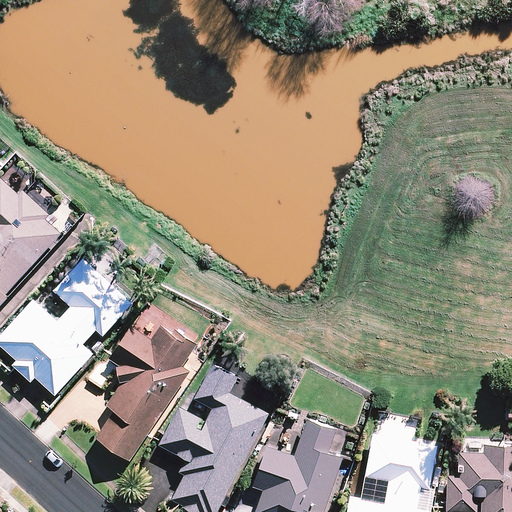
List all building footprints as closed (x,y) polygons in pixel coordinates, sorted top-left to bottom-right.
[(0,313),(13,300),(10,297),(65,237),(50,223),(54,218),(27,193),(22,197),(5,181),(0,186),(0,313)] [(40,381),(60,399),(98,357),(87,347),(100,333),(107,339),(137,306),(87,261),(57,294),(75,310),(62,324),(38,302),(0,344),(21,364),(17,368),(36,385),(40,381)] [(100,442),(134,464),(194,374),(187,370),(199,351),(164,329),(155,342),(135,329),(114,362),(125,369),(122,370),(125,387),(111,408),(119,413),(100,442)] [(223,511),(271,416),(233,397),(242,380),(216,367),(198,403),(216,412),(206,433),(202,431),(206,422),(183,410),(163,449),(190,462),(183,475),(187,478),(175,502),(188,508),(187,510),(191,511),(223,511)] [(329,511),(347,460),(333,455),(341,432),(311,422),(299,458),(271,448),(257,489),(267,492),(260,511),(329,511)] [(354,498),(351,511),(429,511),(421,511),(425,490),(434,492),(442,448),(377,436),(369,478),(393,483),(388,506),(365,502),(366,500),(354,498)] [(511,511),(511,448),(488,448),(488,456),(463,455),(462,478),(452,478),(451,511),(481,511),(481,504),(485,504),(484,511),(511,511)]
